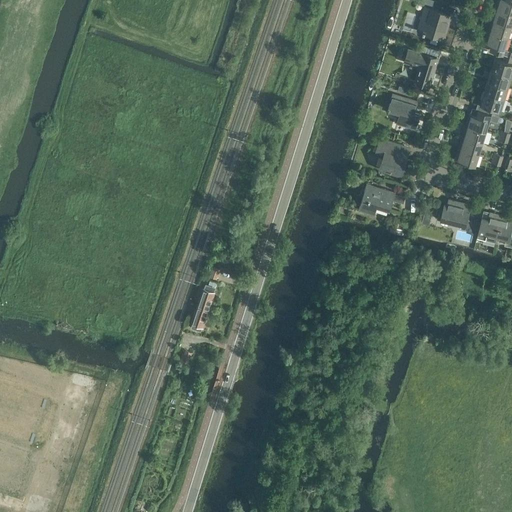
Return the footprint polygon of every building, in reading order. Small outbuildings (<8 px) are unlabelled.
[(511,0),(498,0),(496,8),(511,12),(511,0)] [(450,14),(424,6),(417,29),(422,31),(422,33),(424,33),(424,32),(443,37),(450,14)] [(511,12),(496,8),(492,19),(511,25),(511,12)] [(511,25),(492,19),(488,31),(509,37),(511,27),(511,25)] [(511,56),(511,50),(505,48),(509,37),(488,31),(484,43),(492,45),(491,50),(506,55),(506,54),(511,56)] [(401,57),(405,58),(404,61),(420,66),(415,81),(427,85),(437,57),(419,51),(421,45),(417,43),(415,50),(408,48),(408,49),(404,47),(401,57)] [(496,57),(492,69),(511,75),(511,56),(506,54),(506,55),(504,60),(496,57)] [(511,75),(492,69),(488,80),(509,87),(511,75)] [(488,80),(485,92),(505,98),(509,87),(488,80)] [(485,92),(479,109),(488,112),(499,115),(505,98),(485,92)] [(399,112),(396,122),(414,128),(419,112),(414,111),(417,101),(392,93),(387,108),(399,112)] [(470,113),(467,124),(487,130),(490,119),(498,121),(499,115),(488,112),(488,113),(474,108),(472,113),(470,113)] [(467,124),(463,135),(483,142),(487,130),(467,124)] [(500,134),(498,139),(508,142),(509,137),(500,134)] [(463,135),(460,147),(480,153),(483,142),(463,135)] [(380,137),(374,155),(382,157),(379,168),(402,175),(408,154),(398,151),(400,144),(380,137)] [(480,153),(460,147),(456,159),(476,165),(480,153)] [(502,160),(493,157),(492,162),(501,165),(502,160)] [(395,192),(367,183),(359,210),(375,214),(377,206),(390,210),(395,192)] [(443,203),(442,208),(439,207),(436,218),(467,226),(466,232),(476,235),(480,222),(466,219),(470,204),(447,198),(446,204),(443,203)] [(434,206),(427,204),(422,223),(429,224),(434,206)] [(480,222),(476,235),(476,237),(494,242),(501,215),(488,212),(486,219),(481,218),(480,222)] [(511,217),(501,215),(494,242),(495,242),(497,237),(505,239),(504,244),(511,246),(511,230),(511,223),(511,217)] [(207,270),(205,275),(215,278),(216,273),(218,268),(208,265),(207,270)] [(203,287),(197,305),(209,309),(216,288),(206,285),(205,288),(203,287)] [(193,323),(192,326),(202,329),(209,309),(197,305),(191,323),(193,323)] [(191,351),(186,349),(182,361),(188,363),(191,351)]
